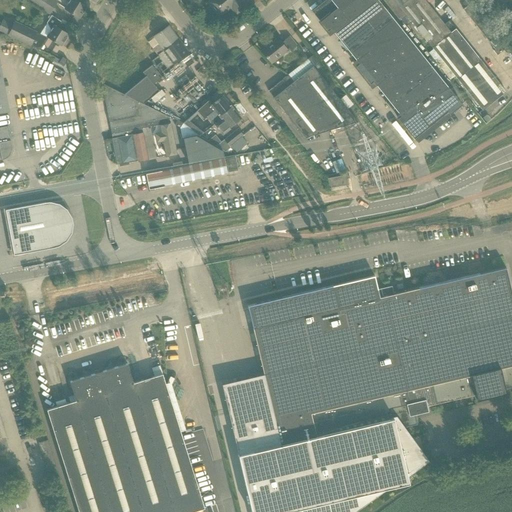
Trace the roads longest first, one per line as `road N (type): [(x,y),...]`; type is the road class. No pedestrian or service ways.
road 1 (tertiary): [(116,256),(404,202),(495,162)]
road 2 (unclassified): [(103,182),(86,54),(114,0)]
